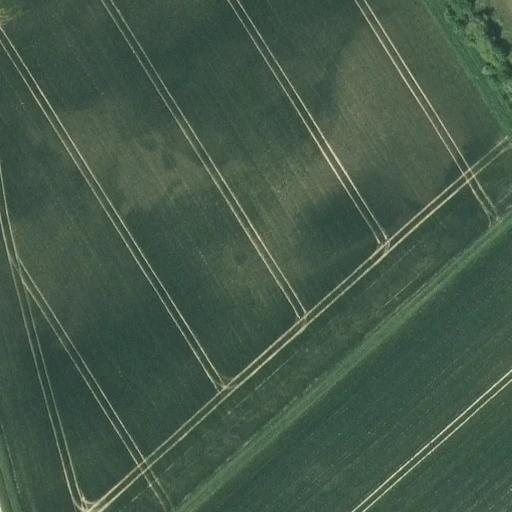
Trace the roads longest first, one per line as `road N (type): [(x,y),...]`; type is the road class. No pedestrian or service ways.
road 1 (track): [(188,511),(511,218)]
road 2 (track): [(438,0),(511,118)]
